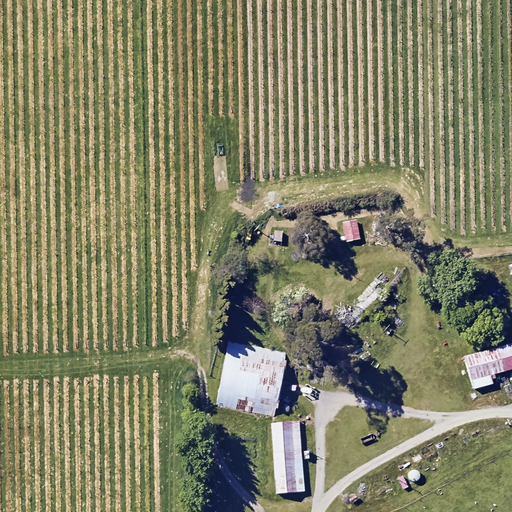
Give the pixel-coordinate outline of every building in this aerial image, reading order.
[(355,222),(340,224),(343,243),(357,241),(355,222)] [(271,243),(281,243),(281,231),(271,231),(271,243)] [(286,353),(227,342),(227,343),(226,344),(226,345),(226,346),(225,346),(225,347),(225,348),(224,348),(224,349),(224,350),(223,351),(223,352),(223,353),(222,353),(222,354),(222,355),(222,356),(221,356),(221,357),(221,358),(221,359),(220,359),(220,360),(220,361),(220,362),(219,362),(219,363),(219,364),(219,365),(219,366),(218,366),(218,367),(218,368),(218,369),(217,370),(217,371),(217,372),(217,373),(217,374),(216,375),(216,376),(216,377),(216,378),(216,379),(216,380),(215,381),(215,382),(215,383),(215,384),(215,385),(215,386),(215,387),(215,388),(215,389),(215,390),(214,390),(214,391),(214,392),(214,393),(214,394),(214,395),(214,396),(214,397),(214,398),(214,399),(214,400),(214,401),(214,402),(214,403),(214,404),(214,405),(214,406),(214,407),(274,418),(286,353)] [(473,390),(492,384),(490,376),(511,369),(511,343),(463,357),(473,390)] [(302,493),(298,422),(268,424),(272,495),(302,493)]
